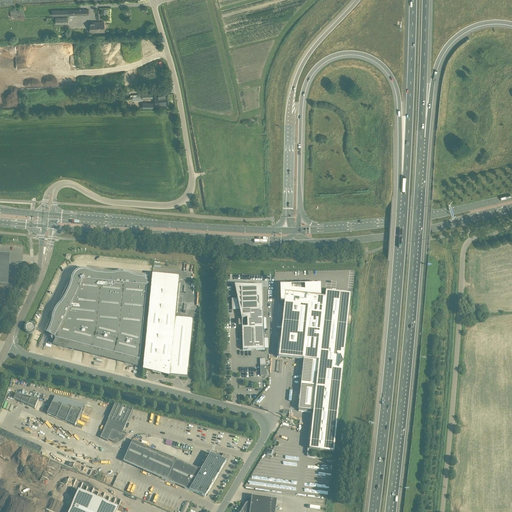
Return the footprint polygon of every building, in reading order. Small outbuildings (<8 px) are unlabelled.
[(104,22),(89,22),(90,33),(104,32),(104,22)] [(139,101),(140,95),(136,95),(136,93),(133,93),(132,96),(130,95),(130,101),(139,101)] [(165,95),(154,96),(155,106),(166,105),(165,95)] [(0,287),(7,289),(9,258),(3,257),(0,256),(0,287)] [(51,319),(45,333),(50,335),(49,337),(54,340),(54,339),(56,340),(52,348),(138,369),(139,361),(146,288),(147,283),(148,277),(130,275),(130,277),(129,277),(127,276),(126,276),(124,276),(122,275),(121,275),(120,275),(119,276),(116,276),(117,274),(87,270),(87,271),(87,273),(85,272),(80,273),(78,274),(76,275),(74,279),(73,281),(71,280),(71,279),(57,307),(58,307),(60,308),(59,308),(58,309),(57,310),(57,311),(56,312),(56,313),(55,315),(54,317),(54,318),(54,320),(51,319)] [(144,371),(168,377),(168,378),(170,378),(170,377),(187,379),(193,321),(175,320),(179,278),(178,278),(178,279),(153,277),(153,276),(152,276),(143,372),(144,372),(144,371)] [(249,286),(234,286),(242,320),(243,351),(264,350),(262,287),(257,287),(256,285),(249,285),(249,286)] [(347,329),(351,295),(325,292),(325,298),(321,298),(320,286),(305,286),(305,290),(298,289),(298,296),(310,297),(303,361),(304,361),(298,412),(313,413),(309,453),(334,455),(347,329)] [(285,297),(278,358),(303,361),(310,297),(298,296),(298,289),(281,287),(281,292),(280,292),(280,298),(281,298),(281,297),(285,297)] [(35,328),(32,320),(24,324),(28,331),(35,328)] [(269,371),(270,366),(261,366),(262,377),(267,377),(267,372),(269,371)] [(16,394),(13,399),(34,409),(38,400),(16,394)] [(47,414),(75,427),(82,411),(52,403),(47,414)] [(110,417),(100,438),(107,441),(108,440),(113,443),(114,443),(115,443),(116,443),(117,443),(118,443),(119,442),(120,442),(121,442),(122,441),(123,440),(127,435),(123,432),(127,422),(110,417)] [(0,429),(0,437),(40,455),(42,449),(0,429)] [(132,441),(123,462),(205,498),(226,462),(211,453),(202,469),(132,441)] [(272,454),(260,478),(265,479),(264,487),(263,489),(277,491),(279,492),(289,493),(291,494),(303,496),(305,492),(307,477),(308,476),(309,464),(305,462),(277,458),(278,455),(272,454)] [(78,492),(69,511),(116,511),(118,509),(78,492)] [(275,511),(277,502),(272,501),(272,500),(251,498),(250,504),(250,506),(248,505),(247,506),(243,511),(275,511)] [(178,511),(183,511),(188,501),(183,500),(178,511)]
